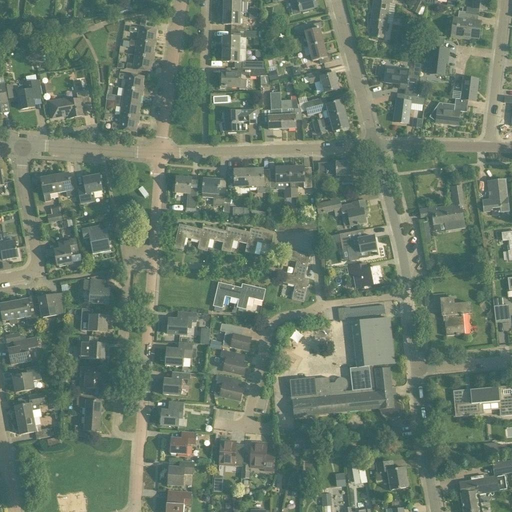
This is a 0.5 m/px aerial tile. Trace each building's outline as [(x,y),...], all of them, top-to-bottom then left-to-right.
[(228,0),(223,0),(222,0),(223,12),(240,13),(242,13),(242,0),(247,1),(246,0),(228,0)] [(292,8),(298,6),(300,13),(317,8),(314,0),(297,0),(296,0),(290,0),(292,8)] [(378,0),(379,2),(373,1),(370,29),(372,29),(371,38),(384,39),(389,4),(392,4),(392,0),(378,0)] [(472,0),(472,8),(466,8),(466,14),(478,15),(479,9),(486,10),(486,0),(472,0)] [(426,8),(422,6),(417,16),(421,18),(426,8)] [(477,22),(478,15),(466,14),(466,8),(462,7),(461,12),(458,12),(457,19),(453,19),(452,27),(456,28),(455,36),(478,39),(480,22),(477,22)] [(231,25),(231,32),(244,32),(247,32),(247,26),(239,25),(240,13),(223,12),(222,25),(231,25)] [(305,37),(300,38),(303,49),(308,48),(309,49),(323,45),(321,37),(323,36),(321,29),(322,28),(320,23),(313,25),(314,30),(304,33),(305,37)] [(139,28),(129,27),(129,32),(138,34),(137,42),(154,45),(156,31),(139,28)] [(222,37),(222,50),(239,50),(245,50),(246,38),(259,38),(259,32),(247,32),(244,32),(244,38),(222,37)] [(426,49),(433,50),(432,58),(431,57),(429,75),(444,76),(446,60),(447,60),(448,50),(443,50),(445,38),(428,36),(426,49)] [(129,46),(136,47),(135,55),(152,58),(154,45),(137,42),(130,41),(129,46)] [(330,57),(327,57),(323,45),(309,49),(312,62),(322,59),(324,64),(331,62),(330,57)] [(235,69),(238,69),(263,69),(264,63),(245,62),(245,50),(222,50),(222,62),(235,63),(235,69)] [(126,68),(132,69),(150,72),(152,58),(135,55),(133,64),(127,63),(126,68)] [(415,78),(407,77),(408,70),(386,68),(384,83),(399,84),(399,87),(405,87),(404,96),(413,97),(415,78)] [(249,69),(249,76),(249,77),(250,77),(256,78),(257,77),(266,77),(265,69),(263,69),(249,69)] [(268,72),(271,82),(278,80),(275,70),(268,72)] [(310,84),(321,81),(324,93),(338,90),(334,74),(320,78),(318,72),(308,75),(310,84)] [(119,79),(125,80),(123,89),(141,91),(144,77),(126,75),(125,75),(119,74),(119,79)] [(221,74),(221,88),(239,88),(239,86),(239,81),(239,76),(239,74),(237,74),(221,74)] [(53,93),(51,84),(48,84),(46,75),(40,76),(41,85),(42,95),(53,93)] [(464,78),(461,101),(455,100),(454,106),(467,107),(468,101),(475,102),(478,80),(464,78)] [(20,110),(34,108),(33,100),(41,99),(38,81),(23,83),(24,91),(17,92),(20,110)] [(123,89),(122,98),(116,97),(116,101),(139,105),(141,91),(123,89)] [(77,94),(78,100),(66,102),(66,100),(48,103),(52,120),(69,117),(69,120),(84,117),(83,113),(91,111),(88,92),(77,94)] [(413,97),(404,96),(404,102),(396,101),(394,123),(408,125),(410,102),(420,104),(421,98),(413,97)] [(308,117),(327,111),(329,118),(345,114),(341,101),(327,105),(325,98),(304,103),(308,117)] [(114,109),(115,107),(116,101),(108,100),(106,108),(114,109)] [(121,107),(119,116),(137,119),(139,105),(116,101),(115,107),(121,107)] [(285,131),(285,130),(295,129),(294,112),(290,112),(290,110),(298,109),(296,101),(280,102),(282,130),(282,131),(285,131)] [(274,111),(274,116),(267,117),(267,120),(268,120),(268,131),(282,130),(280,102),(271,102),(271,111),(274,111)] [(458,126),(459,112),(466,113),(467,107),(454,106),(439,104),(429,118),(436,122),(435,124),(458,126)] [(223,112),(224,132),(244,132),(244,123),(255,123),(255,111),(223,112)] [(333,133),(341,130),(343,132),(347,131),(348,129),(349,129),(345,114),(329,118),(312,123),(315,135),(325,132),(324,128),(331,127),(333,133)] [(111,129),(117,130),(135,133),(137,119),(119,116),(118,125),(112,124),(111,129)] [(351,163),(341,163),(341,162),(339,162),(339,163),(317,164),(318,176),(335,176),(335,177),(341,177),(341,184),(353,184),(353,176),(352,176),(351,163)] [(275,170),(269,170),(270,188),(277,188),(277,184),(284,184),(284,199),(291,199),(289,167),(286,168),(286,169),(275,169),(275,170)] [(311,169),(303,169),(303,168),(292,169),(292,167),(289,167),(291,199),(298,198),(297,184),(304,184),(304,189),(312,189),(311,169)] [(235,190),(235,188),(248,188),(248,170),(233,171),(233,172),(228,172),(228,190),(235,190)] [(248,188),(257,188),(257,193),(270,193),(270,188),(269,170),(262,170),(248,170),(248,188)] [(58,193),(66,192),(67,197),(79,195),(77,189),(75,177),(71,178),(70,174),(55,177),(58,193)] [(85,187),(77,189),(79,195),(80,205),(95,202),(93,193),(101,192),(99,176),(83,179),(85,187)] [(51,202),(50,195),(58,193),(55,177),(41,179),(45,203),(51,202)] [(197,189),(190,188),(190,179),(176,178),(175,186),(172,185),(172,193),(187,195),(186,213),(195,213),(197,189)] [(219,179),(219,182),(203,180),(202,194),(202,198),(213,199),(213,206),(224,207),(226,182),(225,182),(226,179),(219,179)] [(501,208),(501,213),(509,212),(505,181),(488,183),(490,201),(483,201),(484,213),(490,212),(491,210),(491,209),(501,208)] [(420,219),(432,217),(435,234),(465,229),(462,210),(464,210),(461,186),(451,188),(453,207),(435,209),(435,208),(419,210),(420,219)] [(344,228),(350,227),(365,224),(363,216),(368,214),(365,200),(351,203),(351,204),(341,206),(339,200),(316,205),(318,215),(334,212),(335,218),(342,216),(344,228)] [(60,213),(47,216),(48,224),(62,221),(60,213)] [(423,224),(426,243),(432,243),(428,223),(423,224)] [(185,239),(199,242),(201,231),(179,226),(173,249),(183,251),(185,239)] [(83,240),(89,239),(92,254),(110,250),(106,233),(99,234),(97,227),(81,230),(83,240)] [(209,241),(223,244),(225,232),(202,227),(201,231),(199,242),(197,250),(207,253),(209,241)] [(233,242),(247,246),(249,234),(226,228),(225,232),(223,244),(221,252),(230,254),(233,242)] [(250,230),(249,234),(247,246),(245,253),(254,255),(257,244),(271,247),(273,235),(250,230)] [(369,257),(368,252),(376,251),(373,237),(370,238),(369,230),(340,235),(342,249),(355,247),(358,259),(369,257)] [(0,250),(2,260),(18,257),(15,241),(4,243),(2,232),(0,232),(0,250)] [(509,241),(510,251),(508,252),(509,261),(511,260),(511,232),(502,234),(503,242),(509,241)] [(339,235),(322,239),(323,246),(341,243),(339,235)] [(66,264),(66,266),(73,265),(71,253),(77,252),(75,239),(58,242),(59,249),(54,250),(57,266),(66,264)] [(296,263),(293,276),(304,279),(310,256),(286,251),(284,260),(296,263)] [(349,277),(354,276),(356,289),(382,284),(379,269),(365,272),(364,265),(347,268),(349,277)] [(308,280),(304,279),(293,276),(285,275),(283,284),(295,287),(292,301),(303,304),(308,280)] [(84,291),(93,292),(91,304),(107,306),(109,291),(103,290),(103,282),(91,281),(91,282),(85,282),(84,291)] [(225,297),(238,301),(241,289),(218,284),(212,307),(222,309),(225,297)] [(242,285),(241,289),(238,301),(236,308),(246,311),(249,299),(262,302),(265,291),(242,285)] [(53,295),(40,298),(43,319),(63,315),(61,303),(55,304),(53,295)] [(444,317),(446,337),(465,335),(463,315),(472,315),(471,303),(454,305),(454,298),(440,299),(441,317),(444,317)] [(34,303),(28,304),(27,300),(14,303),(17,320),(26,318),(27,325),(29,326),(38,325),(34,303)] [(0,307),(3,323),(17,320),(14,303),(0,305),(0,307)] [(350,308),(337,309),(339,321),(345,321),(345,319),(385,314),(384,306),(350,310),(350,308)] [(503,306),(494,307),(495,323),(504,322),(503,312),(508,312),(507,306),(503,306)] [(81,322),(89,322),(88,332),(105,333),(107,318),(92,317),(92,310),(82,309),(81,322)] [(191,329),(192,323),(195,323),(196,315),(178,313),(178,321),(168,320),(167,334),(186,336),(186,329),(191,329)] [(335,384),(329,384),(329,379),(290,383),(294,418),(376,409),(377,411),(379,411),(380,412),(380,414),(381,415),(381,416),(382,417),(383,418),(385,419),(386,420),(387,420),(389,421),(390,421),(391,421),(393,421),(394,421),(396,420),(397,419),(398,418),(399,418),(400,416),(401,415),(402,414),(402,413),(402,411),(403,410),(402,408),(402,407),(402,405),(401,404),(400,403),(399,403),(398,402),(398,401),(397,401),(396,400),(395,400),(393,399),(392,399),(392,396),(393,396),(392,389),(391,389),(389,369),(388,369),(387,365),(394,364),(389,319),(372,321),(372,323),(361,325),(361,322),(353,323),(357,355),(367,354),(368,367),(350,369),(352,392),(346,392),(345,391),(346,390),(347,389),(347,388),(348,387),(348,386),(348,385),(348,384),(348,383),(347,382),(347,381),(346,381),(346,380),(345,380),(344,379),(343,379),(342,379),(341,379),(340,379),(339,379),(338,380),(337,380),(337,381),(336,381),(336,382),(335,383),(335,384)] [(251,339),(239,336),(240,329),(221,325),(220,332),(225,333),(222,346),(248,352),(251,339)] [(210,344),(210,329),(202,328),(201,344),(210,344)] [(309,329),(309,337),(326,337),(327,329),(309,329)] [(7,344),(13,343),(21,341),(20,341),(19,334),(5,336),(7,344)] [(80,359),(87,360),(104,361),(105,346),(91,345),(91,338),(79,337),(79,349),(80,349),(79,357),(80,357),(80,359)] [(13,343),(15,349),(8,350),(11,366),(31,362),(29,349),(41,347),(40,341),(37,342),(36,338),(20,341),(21,341),(13,343)] [(165,366),(182,368),(183,359),(190,360),(191,345),(179,344),(178,350),(166,349),(165,366)] [(246,363),(233,360),(235,354),(222,351),(220,358),(226,359),(223,372),(243,377),(246,363)] [(210,365),(208,372),(215,374),(217,367),(210,365)] [(26,369),(28,375),(13,378),(16,394),(33,390),(32,382),(41,380),(38,367),(26,369)] [(79,379),(85,379),(84,389),(102,390),(103,375),(97,375),(98,369),(80,368),(79,379)] [(163,395),(180,397),(181,386),(189,387),(190,375),(172,373),(172,380),(164,380),(163,395)] [(240,402),(243,389),(229,386),(231,379),(218,376),(216,383),(222,385),(219,398),(240,402)] [(483,411),(494,410),(499,410),(500,417),(511,416),(511,387),(492,389),(453,393),(455,413),(455,418),(484,415),(483,411)] [(33,419),(33,418),(41,417),(39,405),(45,403),(44,395),(29,397),(30,405),(15,408),(17,422),(33,419)] [(81,408),(85,408),(84,417),(100,418),(101,403),(96,403),(96,396),(77,395),(76,406),(81,406),(81,408)] [(168,412),(162,411),(161,426),(178,427),(178,419),(182,420),(183,404),(169,403),(168,412)] [(84,417),(83,426),(80,425),(80,427),(75,426),(75,437),(93,438),(93,433),(99,433),(100,418),(84,417)] [(40,425),(34,427),(33,419),(17,422),(20,436),(35,433),(36,440),(51,437),(50,429),(41,430),(40,425)] [(192,447),(187,447),(187,445),(195,446),(196,434),(182,433),(181,440),(171,439),(170,455),(178,455),(177,457),(188,458),(191,454),(192,447)] [(49,447),(60,445),(59,438),(48,440),(49,447)] [(234,467),(242,467),(243,453),(235,453),(236,442),(220,441),(219,466),(234,467)] [(484,443),(485,454),(498,453),(498,443),(484,443)] [(249,468),(264,469),(263,472),(273,473),(274,455),(266,454),(266,445),(251,444),(249,468)] [(359,447),(351,448),(352,456),(360,455),(359,447)] [(459,483),(461,495),(463,511),(482,511),(479,496),(499,492),(499,491),(506,490),(504,476),(496,478),(496,476),(511,473),(511,460),(492,464),(494,477),(485,478),(484,476),(471,478),(471,481),(459,483)] [(376,482),(388,480),(390,491),(407,488),(404,469),(394,471),(393,461),(375,464),(377,473),(375,473),(376,482)] [(180,469),(169,468),(168,486),(182,487),(183,474),(192,475),(193,464),(180,463),(180,469)] [(337,488),(346,487),(344,474),(335,475),(337,488)] [(177,500),(167,499),(165,511),(182,511),(183,506),(190,506),(191,494),(178,493),(177,500)] [(321,495),(322,507),(332,507),(331,494),(321,495)] [(403,511),(403,509),(400,509),(399,500),(391,501),(392,511),(403,511)]
